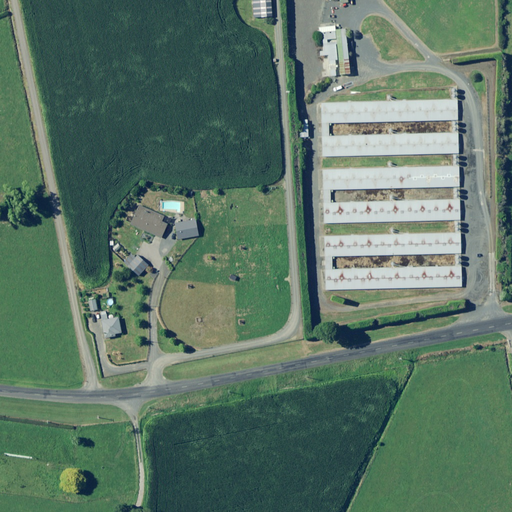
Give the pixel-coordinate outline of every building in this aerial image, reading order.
[(272,17),(270,0),(259,0),(260,6),(253,6),(254,18),(272,17)] [(350,75),(345,29),(336,30),(336,26),(318,28),(319,36),(335,34),(336,43),(322,44),(323,51),(319,52),(320,57),(328,56),(330,77),(350,75)] [(331,135),(330,123),(459,120),(459,97),(321,101),(322,155),(458,151),(458,131),(331,135)] [(307,125),(307,120),(300,120),(300,138),(310,137),(309,125),(307,125)] [(460,165),(320,169),(322,224),(460,220),(459,198),(332,202),(332,189),(460,186),(460,165)] [(164,217),(139,206),(130,225),(161,238),(167,224),(162,221),(164,217)] [(198,236),(195,220),(174,223),(177,240),(198,236)] [(327,236),(328,290),(466,288),(465,266),(333,268),(332,255),(464,253),(463,234),(327,236)] [(147,266),(132,253),(123,263),(138,276),(147,266)] [(97,310),(95,300),(88,301),(90,311),(97,310)] [(121,333),(118,318),(101,321),(104,339),(115,336),(115,335),(121,333)]
